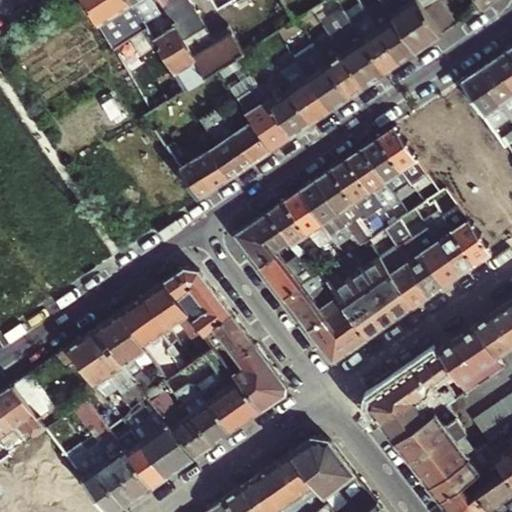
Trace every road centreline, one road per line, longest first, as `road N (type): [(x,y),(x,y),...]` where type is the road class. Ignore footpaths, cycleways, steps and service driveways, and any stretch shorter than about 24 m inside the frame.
road 1 (residential): [(197,232),(511,18)]
road 2 (residential): [(0,365),(197,232)]
road 3 (residential): [(511,271),(328,398)]
road 4 (residential): [(197,232),(328,398)]
road 5 (residential): [(161,511),(328,398)]
road 6 (residential): [(328,398),(417,511)]
